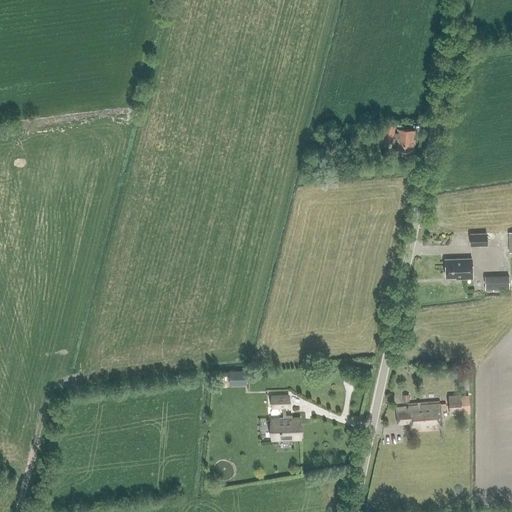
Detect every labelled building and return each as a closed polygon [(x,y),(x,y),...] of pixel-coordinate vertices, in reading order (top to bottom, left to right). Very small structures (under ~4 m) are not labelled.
[(383,124),(383,132),(382,142),(392,143),(393,138),(398,139),(397,151),(414,153),(415,140),(413,140),(413,137),(415,137),(415,131),(399,130),(398,133),(394,133),(394,125),(383,124)] [(487,246),(487,233),(470,234),(470,246),(487,246)] [(472,258),(445,259),(446,277),(464,276),(464,279),(473,278),(472,258)] [(509,289),(509,275),(485,276),(486,289),(509,289)] [(229,386),(247,385),(247,370),(229,371),(229,386)] [(462,395),(462,394),(448,395),(448,403),(449,406),(449,413),(449,415),(462,415),(462,413),(470,413),(469,395),(462,395)] [(293,438),(301,438),(301,419),(292,419),(292,417),(287,417),(286,407),(289,407),(289,395),(272,396),(273,408),(283,407),(284,417),(280,418),(280,420),(272,420),(272,439),(281,439),(281,441),(293,440),(293,438)] [(441,429),(440,406),(439,402),(407,404),(408,408),(406,408),(406,407),(396,408),(398,424),(409,423),(410,431),(441,429)]
